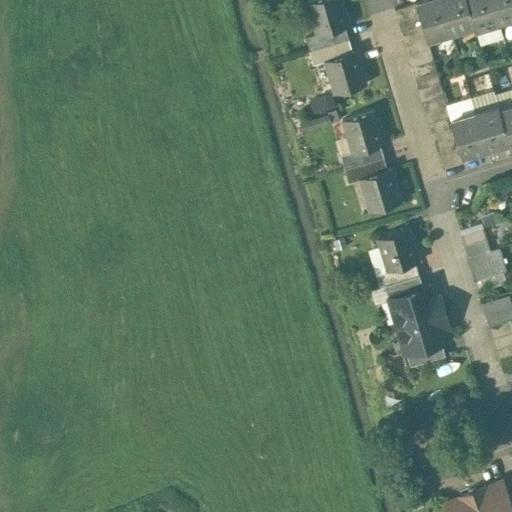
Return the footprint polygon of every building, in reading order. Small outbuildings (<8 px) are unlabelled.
[(342,0),(308,0),(317,32),(318,33),(345,24),(349,23),(342,0)] [(442,0),(420,0),(417,1),(421,13),(424,24),(427,35),(428,37),(452,30),(442,0)] [(442,0),(452,30),(474,23),(475,23),(467,0),(442,0)] [(467,0),(475,23),(474,23),(475,27),(499,20),(492,0),(467,0)] [(511,0),(492,0),(499,20),(511,16),(511,0)] [(417,1),(395,8),(399,19),(421,13),(417,1)] [(421,13),(399,19),(402,31),(424,24),(421,13)] [(345,24),(318,33),(317,32),(306,35),(310,49),(349,37),(345,24)] [(424,24),(402,31),(405,42),(427,35),(424,24)] [(427,35),(405,42),(409,53),(431,47),(428,37),(427,35)] [(349,37),(310,49),(314,62),(326,59),(325,58),(353,50),(349,37)] [(431,47),(409,53),(412,65),(434,58),(431,47)] [(353,50),(325,58),(326,59),(335,91),(367,82),(357,49),(353,50)] [(434,58),(412,65),(415,76),(437,69),(434,58)] [(437,69),(415,76),(419,87),(441,81),(437,69)] [(441,81),(419,87),(422,99),(444,92),(441,81)] [(307,95),(310,113),(299,115),(301,125),(337,118),(331,90),(307,95)] [(444,92),(422,99),(426,110),(448,103),(444,92)] [(448,103),(426,110),(429,121),(451,115),(448,103)] [(511,103),(500,107),(500,108),(509,140),(510,144),(511,143),(511,103)] [(499,104),(476,111),(486,147),(509,140),(500,108),(500,107),(499,104)] [(375,108),(343,117),(353,149),(353,151),(381,142),(384,141),(375,108)] [(476,111),(452,118),(454,126),(458,137),(461,149),(463,154),(486,147),(476,111)] [(451,115),(429,121),(432,133),(454,126),(452,118),(451,115)] [(454,126),(432,133),(436,144),(458,137),(454,126)] [(458,137),(436,144),(439,155),(461,149),(458,137)] [(381,142),(353,151),(353,149),(341,153),(345,167),(384,155),(381,142)] [(461,149),(439,155),(443,167),(465,160),(463,154),(461,149)] [(384,155),(345,167),(349,180),(361,177),(361,176),(388,168),(384,155)] [(388,168),(361,176),(361,177),(370,209),(402,200),(392,167),(388,168)] [(484,225),(462,232),(465,243),(487,236),(484,225)] [(410,226),(378,236),(388,267),(388,269),(416,260),(420,259),(410,226)] [(416,260),(388,269),(388,267),(376,271),(381,285),(386,284),(385,283),(420,273),(416,260)] [(504,269),(475,278),(479,290),(507,281),(504,269)] [(420,273),(385,283),(386,284),(389,297),(424,286),(420,273)] [(424,286),(389,297),(390,298),(391,298),(398,323),(439,311),(431,284),(424,286)] [(511,303),(485,311),(489,324),(511,316),(511,303)] [(439,311),(398,323),(406,350),(407,350),(442,340),(447,338),(439,311)] [(511,320),(511,318),(489,325),(493,336),(511,329),(511,320)] [(511,329),(493,336),(496,347),(511,342),(511,329)] [(442,340),(407,350),(411,364),(446,353),(442,340)] [(511,342),(496,347),(499,358),(511,354),(511,342)] [(511,355),(500,359),(503,370),(511,367),(511,355)] [(486,485),(478,488),(476,484),(469,487),(470,491),(462,494),(461,493),(460,493),(461,494),(444,500),(448,511),(511,511),(511,500),(503,478),(487,484),(487,483),(486,484),(486,485)]
